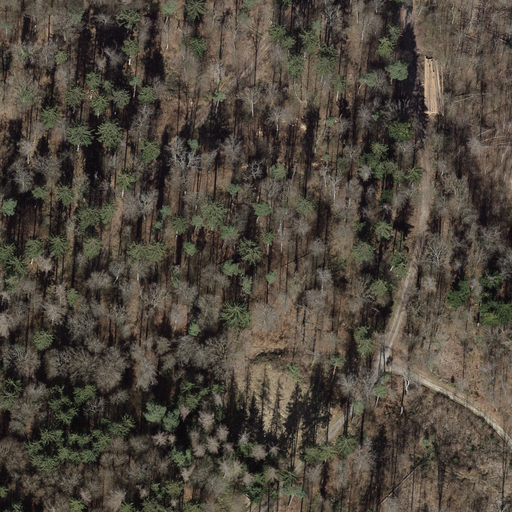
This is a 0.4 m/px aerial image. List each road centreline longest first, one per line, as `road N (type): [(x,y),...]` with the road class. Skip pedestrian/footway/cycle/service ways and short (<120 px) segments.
road 1 (track): [(415,0),(421,207),(404,315),(357,400),(288,489),(258,511)]
road 2 (track): [(11,385),(55,352),(98,253),(142,181),(305,0)]
road 3 (track): [(0,44),(98,253)]
road 4 (track): [(511,436),(451,390),(379,367)]
